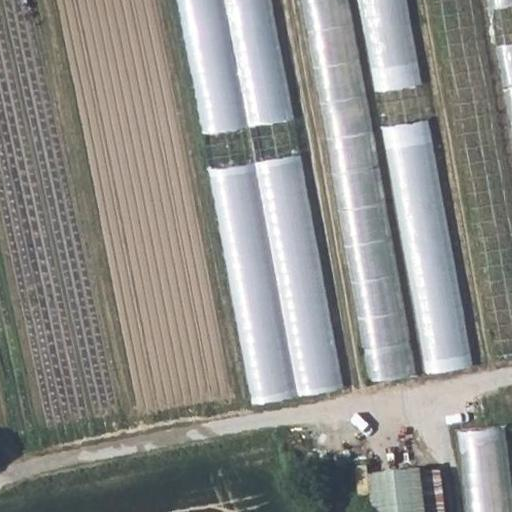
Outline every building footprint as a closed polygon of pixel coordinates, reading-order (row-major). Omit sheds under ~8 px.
[(336,392),(266,0),(170,0),(243,408),(336,392)] [(407,381),(344,0),(295,0),(359,388),(407,381)] [(465,371),(402,0),(353,0),(417,379),(465,371)] [(425,0),(486,367),(511,363),(511,233),(474,0),(425,0)] [(511,0),(482,0),(511,181),(511,0)] [(503,511),(496,434),(446,438),(454,511),(503,511)] [(376,489),(378,511),(430,511),(428,483),(376,489)]
